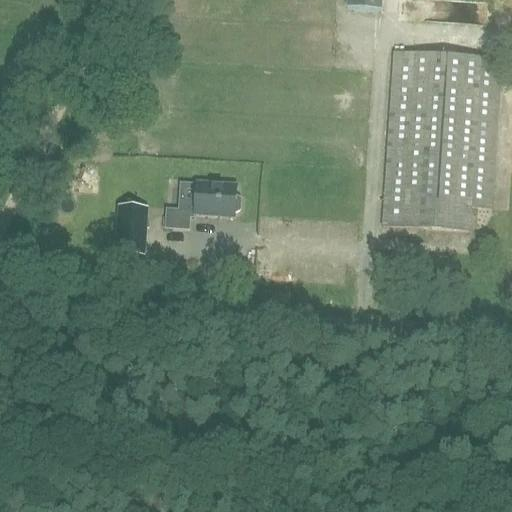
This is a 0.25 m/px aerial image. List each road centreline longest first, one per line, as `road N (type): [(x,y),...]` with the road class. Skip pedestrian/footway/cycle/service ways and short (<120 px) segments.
road 1 (unclassified): [(511,337),(0,307)]
road 2 (track): [(122,0),(0,251)]
